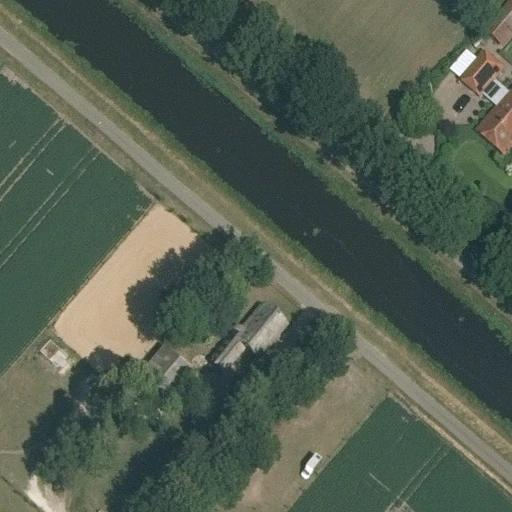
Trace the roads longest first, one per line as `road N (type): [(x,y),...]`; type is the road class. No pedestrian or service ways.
road 1 (unclassified): [(511,477),(0,38)]
road 2 (unclassified): [(511,298),(163,0)]
